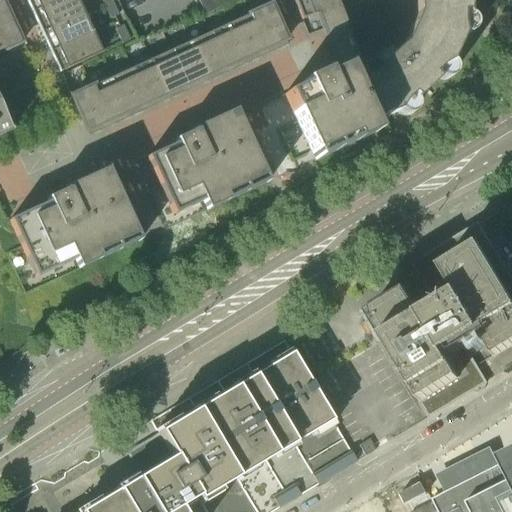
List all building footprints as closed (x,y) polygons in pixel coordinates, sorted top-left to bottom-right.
[(25,0),(29,7),(32,13),(31,13),(32,13),(60,0),(25,0)] [(82,10),(77,0),(60,0),(32,13),(32,14),(35,19),(38,27),(41,32),(38,33),(39,34),(83,13),(82,10)] [(111,18),(118,15),(111,0),(104,4),(111,18)] [(195,0),(201,13),(202,16),(231,0),(195,0)] [(336,0),(295,0),(294,1),(301,20),(318,14),(339,6),(336,0)] [(336,0),(339,6),(382,117),(396,113),(413,102),(445,72),(463,26),(463,0),(336,0)] [(0,27),(12,22),(9,16),(5,8),(5,9),(3,4),(3,3),(0,4),(0,27)] [(249,16),(265,51),(273,47),(275,51),(287,45),(270,6),(249,16)] [(339,6),(318,14),(342,76),(328,82),(324,72),(322,73),(322,74),(304,83),(304,81),(302,82),(304,86),(284,95),(311,154),(313,153),(312,152),(371,124),(370,122),(382,117),(339,6)] [(91,30),(85,16),(83,13),(39,34),(39,35),(41,33),(44,38),(43,38),(47,46),(50,52),(92,33),(91,30)] [(229,25),(247,64),(259,58),(257,54),(265,51),(249,16),(229,25)] [(12,22),(0,27),(0,53),(21,43),(18,36),(15,29),(12,23),(12,22)] [(122,25),(115,28),(122,43),(129,40),(122,25)] [(209,34),(225,69),(233,65),(235,69),(247,64),(229,25),(209,34)] [(102,53),(100,49),(94,35),(92,33),(50,52),(50,53),(53,59),(56,66),(59,71),(56,72),(57,74),(102,53)] [(189,43),(207,82),(219,76),(217,72),(225,69),(209,34),(189,43)] [(170,52),(186,87),(194,83),(196,87),(207,82),(189,43),(170,52)] [(150,61),(168,100),(180,94),(178,91),(186,87),(170,52),(150,61)] [(131,70),(147,105),(155,101),(157,105),(168,100),(150,61),(131,70)] [(111,79),(129,118),(140,112),(139,109),(147,105),(131,70),(111,79)] [(111,79),(91,88),(107,123),(115,119),(117,123),(129,118),(111,79)] [(107,123),(91,88),(71,98),(89,136),(101,130),(99,127),(107,123)] [(0,136),(10,132),(7,127),(12,125),(1,101),(0,101),(0,136)] [(176,145),(146,158),(164,196),(173,191),(182,211),(263,174),(237,117),(197,135),(196,131),(194,132),(194,133),(176,141),(176,140),(174,141),(176,145)] [(48,203),(9,221),(30,268),(50,260),(54,270),(135,233),(109,175),(70,193),(68,190),(66,190),(67,192),(49,200),(48,199),(46,199),(48,203)] [(437,304),(421,314),(406,288),(366,313),(381,338),(430,419),(500,376),(511,368),(511,277),(480,224),(413,264),(437,304)] [(181,511),(179,508),(196,498),(198,502),(316,431),(315,429),(330,419),(292,356),(277,365),(275,363),(157,434),(159,437),(131,455),(144,476),(85,511),(181,511)] [(358,446),(361,452),(365,457),(375,451),(369,440),(358,446)] [(511,511),(511,456),(502,461),(503,463),(487,471),(483,462),(454,477),(458,486),(432,499),(438,511),(511,511)]
